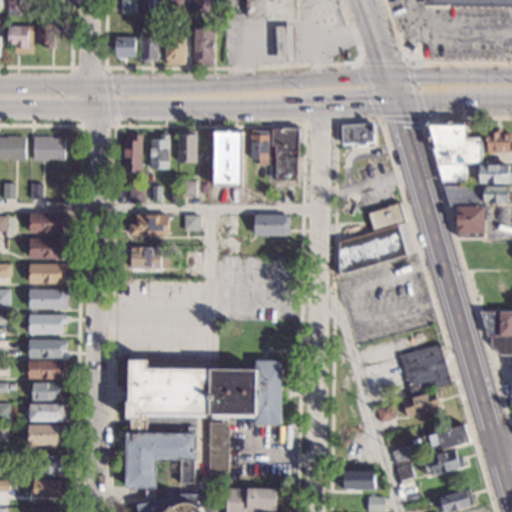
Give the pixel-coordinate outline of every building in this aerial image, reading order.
[(18,0),(18,11),(6,11),(6,0),(18,0)] [(55,0),(55,8),(39,8),(39,0),(55,0)] [(135,0),(135,12),(121,12),(121,0),(135,0)] [(148,0),(148,11),(138,11),(138,0),(148,0)] [(182,0),(182,11),(166,11),(166,0),(182,0)] [(210,0),(210,8),(207,8),(207,12),(197,12),(197,9),(194,9),(194,0),(210,0)] [(296,0),(296,18),(246,18),(246,0),(296,0)] [(53,49),(43,49),(44,46),(35,45),(35,22),(54,22),(53,49)] [(219,33),(212,33),(212,66),(193,66),(193,26),(211,26),(211,24),(219,24),(219,33)] [(27,47),(20,47),(19,49),(13,49),(13,47),(6,47),(6,26),(28,26),(27,47)] [(158,59),(148,59),(148,64),(139,64),(139,26),(158,26),(158,59)] [(186,62),(185,65),(165,65),(165,37),(175,37),(175,30),(186,30),(186,62)] [(297,64),(279,65),(276,32),(295,31),(297,64)] [(134,58),(116,59),(116,58),(114,58),(113,37),(134,37),(134,58)] [(462,139),(479,140),(478,165),(465,165),(464,184),(441,184),(424,126),(426,122),(462,122),(462,139)] [(373,141),(342,143),(340,125),(371,123),(373,141)] [(296,183),(293,183),(293,181),(275,181),(275,159),(273,159),(273,147),(271,147),(271,130),(297,131),(296,183)] [(499,133),(508,133),(508,145),(510,145),(510,152),(507,152),(506,154),(485,154),(485,133),(494,133),(494,130),(499,130),(499,133)] [(266,137),(267,137),(267,161),(266,161),(266,166),(257,167),(257,161),(249,161),(249,131),(266,131),(266,137)] [(194,165),(175,165),(175,135),(178,135),(178,132),(194,132),(194,165)] [(240,187),(212,186),(213,133),(241,134),(240,187)] [(167,172),(147,172),(148,141),(158,141),(158,135),(168,135),(167,172)] [(25,137),(24,161),(10,161),(10,160),(0,159),(0,138),(6,139),(6,137),(25,137)] [(51,139),(64,139),(64,159),(47,159),(47,161),(32,161),(32,137),(51,137),(51,139)] [(139,174),(123,174),(124,143),(130,144),(130,137),(140,137),(139,174)] [(509,164),(506,164),(506,174),(510,174),(510,185),(477,185),(477,166),(495,166),(495,158),(509,158),(509,164)] [(194,198),(178,198),(178,183),(195,183),(194,198)] [(14,199),(2,199),(3,184),(14,184),(14,199)] [(42,200),(30,200),(30,185),(42,184),(42,200)] [(159,202),(150,202),(150,187),(159,187),(159,202)] [(505,194),(511,194),(510,205),(483,204),(483,207),(448,206),(442,187),(505,188),(505,194)] [(143,205),(127,205),(128,189),(143,190),(143,205)] [(354,206),(350,216),(340,211),(344,202),(354,206)] [(412,254),(337,275),(337,244),(372,233),(367,214),(398,205),(412,254)] [(482,235),(481,235),(481,239),(456,239),(457,234),(455,234),(455,208),(482,209),(482,235)] [(66,225),(61,225),(61,233),(28,233),(28,215),(66,215),(66,225)] [(166,237),(128,237),(128,226),(133,226),(133,215),(166,215),(166,237)] [(197,232),(182,232),(182,216),(198,216),(197,232)] [(236,236),(239,237),(238,256),(219,256),(220,216),(236,217),(236,236)] [(289,237),(253,236),(254,216),(290,217),(289,237)] [(68,250),(61,250),(61,259),(27,258),(28,239),(68,240),(68,250)] [(511,240),(511,251),(501,251),(501,240),(511,240)] [(493,266),(464,265),(464,246),(494,246),(493,266)] [(144,250),(150,250),(150,251),(158,251),(157,270),(129,269),(129,248),(144,249),(144,250)] [(10,278),(0,277),(0,265),(10,266),(10,278)] [(66,275),(60,275),(60,284),(27,283),(27,265),(66,265),(66,275)] [(0,290),(8,290),(8,306),(0,306),(0,290)] [(66,310),(27,309),(27,290),(66,291),(66,310)] [(511,357),(499,357),(489,347),(489,337),(486,337),(479,313),(511,313),(511,357)] [(66,325),(60,325),(60,334),(27,334),(27,315),(67,315),(66,325)] [(66,352),(60,351),(59,359),(27,358),(27,341),(66,341),(66,352)] [(448,385),(409,396),(398,358),(437,347),(448,385)] [(143,504),(143,489),(125,489),(124,435),(128,435),(128,420),(124,420),(124,403),(129,403),(128,361),(146,361),(146,371),(216,370),(253,370),(252,361),(279,361),(280,424),(262,425),(262,428),(252,428),(252,415),(227,416),(227,473),(207,473),(207,415),(145,416),(145,434),(185,435),(185,428),(192,428),(192,436),(194,436),(194,461),(191,461),(191,485),(179,485),(178,461),(153,462),(154,488),(152,488),(152,502),(143,504)] [(65,371),(59,371),(59,380),(27,379),(27,362),(65,363),(65,371)] [(64,394),(58,394),(58,401),(30,402),(30,384),(64,384),(64,394)] [(438,409),(405,419),(400,402),(433,393),(438,409)] [(8,421),(0,421),(0,403),(7,404),(8,404),(8,421)] [(65,422),(28,422),(28,419),(27,419),(27,408),(29,408),(29,405),(65,405),(65,422)] [(393,420),(379,424),(375,410),(389,405),(393,420)] [(65,437),(59,437),(59,446),(27,446),(27,426),(65,427),(65,437)] [(466,443),(441,451),(440,448),(425,453),(421,439),(460,426),(466,443)] [(409,462),(395,466),(391,454),(405,449),(409,462)] [(456,459),(460,457),(463,468),(429,477),(428,474),(421,476),(417,461),(454,451),(456,459)] [(59,467),(57,467),(57,475),(39,475),(39,456),(59,456),(59,467)] [(412,478),(399,482),(395,469),(408,465),(412,478)] [(373,491),(342,491),(342,489),(339,489),(340,474),(343,474),(343,472),(373,472),(373,491)] [(0,504),(8,505),(8,480),(0,480),(0,504)] [(58,489),(62,489),(62,498),(32,498),(32,481),(58,481),(58,489)] [(152,502),(177,495),(196,495),(212,511),(224,511),(224,490),(274,490),(275,511),(255,511),(136,511),(135,506),(143,504),(152,502)] [(468,507),(451,511),(441,511),(437,498),(462,490),(468,507)] [(383,511),(367,511),(367,499),(383,499),(383,511)]
